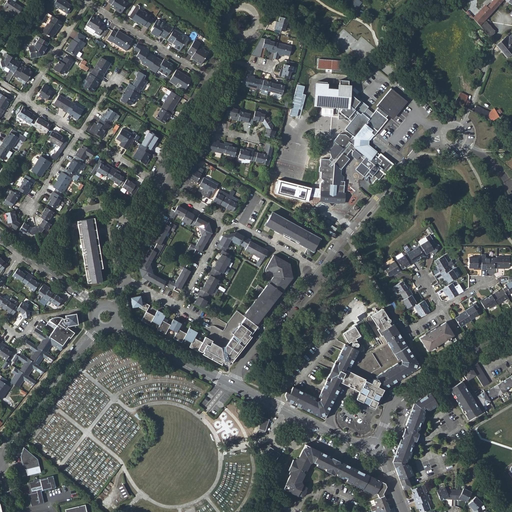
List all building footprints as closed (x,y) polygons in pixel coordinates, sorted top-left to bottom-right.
[(10,0),(8,0),(4,6),(19,16),(24,9),(10,0)] [(58,5),(57,6),(69,14),(72,10),(70,9),(72,6),(68,3),(67,4),(64,2),(65,0),(52,0),(52,1),(58,5)] [(118,11),(126,16),(133,6),(124,0),(123,0),(111,0),(110,2),(113,4),(113,6),(118,9),(118,11)] [(360,0),(354,0),(350,6),(356,10),(363,2),(360,0)] [(511,0),(492,0),(487,7),(483,7),(472,19),(479,27),(487,18),(503,0),(511,6),(511,0)] [(139,7),(137,6),(129,19),(138,25),(139,24),(143,27),(144,26),(148,28),(154,20),(149,17),(149,16),(144,13),(143,13),(139,11),(139,7)] [(275,20),(273,28),(284,31),(286,25),(287,25),(289,18),(278,15),(277,21),(275,20)] [(92,16),(87,24),(96,30),(96,32),(99,35),(105,24),(103,22),(104,21),(98,18),(98,19),(92,16)] [(60,29),(64,23),(53,17),(52,19),(53,20),(51,23),(48,24),(43,32),(48,36),(49,34),(54,37),(59,28),(60,29)] [(495,31),(486,23),(489,20),(487,18),(479,27),(484,32),(491,40),(495,31)] [(156,29),(153,34),(159,38),(160,36),(166,40),(174,28),(168,24),(167,26),(159,21),(155,28),(156,29)] [(182,34),(175,29),(168,41),(176,45),(175,48),(182,52),(189,40),(182,35),(182,34)] [(113,30),(107,39),(111,42),(112,41),(127,51),(134,40),(118,31),(117,33),(113,30)] [(73,39),(67,49),(77,55),(80,50),(82,48),(83,48),(87,42),(83,40),(76,36),(74,39),(73,39)] [(511,44),(511,41),(509,37),(508,36),(496,46),(507,58),(511,54),(511,49),(510,46),(511,44)] [(43,55),(51,44),(39,38),(34,46),(29,47),(31,58),(43,55)] [(273,52),(276,42),(261,38),(252,54),(260,56),(263,47),(268,48),(268,51),(273,52)] [(201,43),(196,40),(188,52),(193,56),(192,58),(202,64),(209,53),(205,50),(205,48),(200,45),(201,43)] [(290,46),(276,42),(273,52),(272,57),(276,58),(278,53),(281,54),(282,53),(287,54),(290,46)] [(142,63),(151,68),(157,59),(150,54),(151,52),(144,48),(137,58),(143,62),(142,63)] [(11,70),(15,73),(20,65),(21,62),(9,55),(6,60),(2,60),(3,67),(7,67),(11,69),(11,70)] [(56,65),(54,69),(63,74),(65,74),(67,71),(69,72),(74,62),(65,57),(62,62),(60,61),(57,66),(56,65)] [(101,57),(93,71),(102,77),(105,73),(104,72),(106,68),(107,68),(110,63),(101,57)] [(164,63),(157,59),(151,68),(150,70),(157,74),(158,71),(168,78),(175,66),(171,64),(170,65),(169,65),(168,64),(169,63),(166,61),(164,63)] [(340,61),(319,59),(317,68),(339,71),(340,61)] [(279,72),(278,77),(288,79),(291,67),(283,64),(281,73),(279,72)] [(24,68),(20,65),(15,73),(14,75),(18,77),(17,78),(25,83),(27,80),(27,81),(33,72),(28,69),(28,68),(25,66),(24,68)] [(241,85),(256,90),(257,88),(259,79),(252,77),(252,76),(248,75),(249,70),(245,69),(241,85)] [(181,85),(180,88),(185,91),(192,80),(177,70),(170,82),(175,85),(177,83),(181,85)] [(102,77),(93,71),(91,74),(90,74),(86,80),(84,79),(81,84),(81,85),(93,92),(96,87),(95,87),(99,81),(99,82),(102,77)] [(145,81),(147,77),(146,76),(140,73),(137,77),(138,78),(135,83),(133,82),(132,86),(130,85),(128,88),(140,95),(142,92),(143,92),(149,83),(145,81)] [(257,88),(261,89),(268,91),(270,82),(259,79),(257,88)] [(322,179),(324,182),(324,184),(322,184),(321,192),(320,192),(292,189),(291,199),(322,201),(322,204),(337,205),(337,203),(342,203),(342,194),(341,194),(342,182),(341,182),(341,176),(338,174),(339,169),(345,162),(346,156),(344,156),(349,149),(351,150),(350,152),(349,155),(354,159),(358,155),(361,158),(353,168),(362,175),(365,172),(370,176),(377,166),(375,165),(381,158),(369,149),(371,146),(366,142),(366,136),(371,131),(373,133),(386,118),(384,116),(388,112),(392,115),(403,101),(389,89),(377,103),(378,104),(368,117),(361,112),(366,105),(358,98),(357,100),(345,90),(347,87),(347,81),(338,81),(337,97),(334,97),(334,89),(326,88),(326,83),(317,82),(316,96),(321,97),(321,100),(320,109),(322,109),(330,110),(332,110),(333,105),(336,105),(337,107),(338,109),(340,111),(338,119),(351,120),(352,122),(346,129),(354,136),(351,139),(347,135),(341,135),(335,142),(337,144),(330,152),(333,157),(330,159),(323,159),(322,167),(321,167),(320,173),(322,173),(322,179)] [(277,83),(277,84),(270,82),(268,91),(273,92),(272,95),(272,96),(278,98),(279,97),(280,94),(281,94),(283,85),(277,83)] [(39,93),(38,95),(42,98),(43,97),(47,99),(52,91),(48,88),(49,87),(44,84),(38,92),(39,93)] [(141,100),(142,97),(140,95),(128,88),(125,92),(127,93),(122,102),(126,105),(127,104),(132,106),(138,97),(141,100)] [(173,111),(181,98),(172,92),(162,109),(172,115),(174,112),(173,111)] [(454,103),(456,104),(467,109),(470,102),(466,100),(468,96),(460,93),(454,103)] [(62,110),(66,112),(67,111),(72,102),(59,94),(54,103),(63,108),(62,110)] [(2,95),(0,98),(0,107),(5,111),(8,106),(7,105),(10,100),(2,95)] [(77,103),(73,101),(72,102),(67,111),(73,115),(72,116),(77,119),(83,109),(76,105),(77,103)] [(490,112),(476,105),(475,109),(473,112),(492,122),(499,118),(497,113),(495,109),(490,112)] [(232,120),(236,121),(239,110),(226,106),(224,116),(232,118),(232,120)] [(22,108),(17,116),(25,121),(25,122),(30,125),(34,117),(31,115),(32,114),(22,108)] [(103,115),(101,119),(108,123),(110,121),(112,122),(117,113),(108,108),(104,116),(103,115)] [(169,119),(172,115),(162,109),(155,119),(164,124),(167,118),(169,119)] [(253,114),(239,110),(236,121),(243,123),(243,122),(251,124),(252,121),(253,114)] [(264,113),(254,110),(253,114),(252,121),(257,122),(257,121),(261,122),(263,126),(270,122),(267,116),(264,115),(264,113)] [(109,130),(112,126),(108,123),(101,119),(98,124),(97,123),(92,132),(104,139),(107,135),(106,134),(105,133),(105,132),(105,131),(106,130),(107,130),(109,130)] [(41,121),(38,120),(33,127),(45,135),(51,125),(42,120),(41,121)] [(273,127),(270,122),(263,126),(264,130),(263,136),(272,139),(274,130),(272,129),(273,127)] [(119,145),(127,150),(134,139),(129,136),(130,135),(124,131),(123,132),(121,131),(115,139),(121,142),(119,145)] [(5,138),(3,142),(11,147),(12,148),(18,137),(10,132),(6,139),(5,138)] [(55,133),(52,132),(47,140),(55,144),(52,148),(61,154),(68,143),(64,141),(65,138),(56,133),(55,133)] [(150,132),(144,142),(153,148),(156,144),(155,143),(158,138),(150,132)] [(204,152),(220,156),(220,155),(223,144),(216,143),(216,141),(212,140),(213,137),(209,136),(204,152)] [(18,150),(24,142),(19,139),(14,146),(18,150)] [(11,147),(3,142),(1,146),(1,145),(0,146),(0,157),(3,159),(5,155),(8,157),(12,152),(8,150),(11,147)] [(227,143),(223,143),(223,144),(220,155),(226,156),(226,158),(233,159),(234,153),(235,149),(226,147),(227,143)] [(148,158),(152,151),(141,144),(138,148),(139,149),(134,157),(146,165),(150,159),(148,158)] [(272,146),(265,144),(263,152),(265,153),(265,155),(260,154),(259,156),(252,154),(250,162),(267,167),(269,160),(272,146)] [(79,151),(76,155),(77,156),(75,158),(83,163),(84,160),(85,161),(89,155),(94,159),(97,154),(84,146),(80,152),(79,151)] [(243,160),(250,162),(252,154),(252,152),(248,151),(248,152),(239,150),(237,160),(242,162),(243,160)] [(39,160),(35,165),(31,171),(40,176),(45,169),(47,170),(49,166),(47,164),(49,162),(41,157),(39,160)] [(65,174),(74,179),(80,169),(85,173),(89,167),(83,163),(75,158),(74,161),(73,160),(70,165),(72,166),(69,171),(67,170),(65,174)] [(104,163),(100,160),(94,170),(92,174),(95,176),(98,172),(102,175),(103,175),(110,179),(111,178),(115,170),(109,166),(107,168),(103,165),(104,163)] [(198,168),(192,164),(184,178),(188,180),(189,178),(192,179),(200,184),(204,177),(201,175),(202,174),(202,173),(204,169),(199,167),(198,168)] [(121,174),(115,170),(111,178),(116,181),(115,182),(121,186),(125,178),(120,175),(121,174)] [(71,183),(74,179),(65,174),(63,172),(58,181),(60,182),(55,189),(64,195),(68,188),(71,183)] [(36,182),(26,176),(21,184),(22,184),(17,191),(26,197),(29,194),(26,192),(28,189),(31,185),(33,186),(36,182)] [(217,184),(204,177),(200,184),(199,185),(205,188),(204,190),(207,192),(205,196),(209,198),(217,184)] [(133,182),(129,180),(124,188),(128,191),(137,196),(141,189),(132,183),(133,182)] [(229,194),(219,189),(217,192),(227,197),(229,194)] [(11,192),(3,204),(10,209),(14,203),(15,204),(19,198),(11,192)] [(58,205),(62,198),(53,192),(49,199),(50,201),(48,205),(56,210),(58,206),(58,205)] [(227,197),(217,192),(213,200),(217,203),(218,202),(223,204),(227,197)] [(237,203),(227,197),(223,204),(226,206),(225,207),(232,211),(237,203)] [(178,214),(184,217),(187,211),(178,207),(176,210),(173,208),(170,214),(175,217),(178,214)] [(42,214),(40,218),(43,220),(48,223),(54,213),(45,208),(41,213),(42,214)] [(194,225),(198,218),(193,216),(194,215),(187,211),(184,217),(183,219),(186,221),(186,223),(191,225),(191,224),(194,226),(194,225)] [(280,234),(276,241),(308,257),(318,239),(270,211),(263,224),(280,234)] [(13,229),(17,231),(20,225),(17,222),(15,218),(17,217),(15,212),(6,215),(9,225),(12,225),(13,229)] [(77,222),(89,285),(102,283),(100,270),(98,261),(97,254),(100,253),(99,245),(96,246),(94,239),(93,231),(91,224),(95,223),(94,218),(77,222)] [(199,227),(200,233),(210,230),(209,225),(207,225),(207,223),(198,218),(194,225),(199,227)] [(48,231),(52,226),(48,223),(43,220),(40,226),(36,227),(38,235),(42,233),(45,230),(48,231)] [(164,224),(160,232),(167,236),(170,230),(173,231),(177,226),(172,223),(170,226),(164,224)] [(31,228),(25,224),(19,233),(24,237),(25,235),(29,238),(31,235),(32,236),(38,235),(36,227),(31,228)] [(200,241),(206,244),(210,237),(210,236),(211,235),(210,230),(200,233),(201,238),(200,241)] [(167,236),(160,232),(155,242),(157,243),(155,246),(162,249),(165,244),(163,243),(167,236)] [(240,244),(243,246),(247,239),(236,234),(223,238),(220,242),(221,243),(219,246),(218,246),(217,248),(223,251),(224,252),(225,250),(226,250),(231,241),(239,245),(240,244)] [(427,242),(420,246),(426,255),(430,252),(435,253),(437,244),(433,243),(428,235),(424,237),(427,242)] [(417,241),(420,246),(427,242),(424,237),(417,241)] [(253,253),(257,246),(250,242),(250,241),(247,239),(243,246),(247,248),(246,249),(253,253)] [(201,253),(206,244),(200,241),(197,247),(192,244),(189,250),(195,253),(196,251),(201,253)] [(158,257),(162,249),(155,246),(153,250),(151,248),(146,256),(153,260),(156,256),(158,257)] [(267,252),(257,246),(253,253),(260,256),(258,261),(261,263),(267,252)] [(420,246),(418,247),(423,256),(426,255),(420,246)] [(410,251),(407,253),(414,264),(418,261),(417,260),(423,256),(418,248),(411,252),(410,251)] [(222,255),(218,262),(227,266),(231,259),(229,258),(231,255),(224,252),(223,251),(221,255),(222,255)] [(409,267),(414,264),(407,253),(404,254),(406,257),(406,258),(404,256),(397,261),(402,269),(409,265),(409,267)] [(259,313),(262,315),(272,302),(270,299),(272,296),(275,298),(285,285),(282,283),(284,280),(287,282),(291,277),(288,263),(273,255),(265,269),(271,273),(272,278),(269,281),(271,282),(262,294),(260,293),(257,297),(258,298),(246,314),(245,313),(243,315),(244,316),(255,324),(259,318),(257,316),(259,313)] [(153,260),(146,256),(142,264),(143,267),(140,268),(141,273),(152,269),(150,265),(153,260)] [(481,256),(481,260),(481,270),(486,270),(486,269),(494,269),(494,259),(485,259),(485,256),(481,256)] [(435,267),(439,274),(447,268),(453,265),(451,262),(447,264),(443,257),(434,263),(436,266),(435,267)] [(509,257),(496,257),(497,269),(502,269),(502,268),(509,268),(509,257)] [(476,270),(481,270),(481,260),(477,261),(478,258),(469,258),(468,268),(476,268),(476,270)] [(213,269),(211,272),(219,276),(221,273),(223,274),(227,266),(218,262),(214,269),(213,269)] [(396,275),(401,272),(395,262),(384,269),(389,278),(396,273),(396,275)] [(179,278),(186,281),(190,273),(185,270),(187,267),(182,264),(179,270),(182,272),(179,278)] [(449,272),(447,268),(439,274),(442,278),(443,277),(447,284),(456,278),(451,271),(449,272)] [(22,272),(18,269),(13,276),(17,279),(18,279),(24,283),(30,274),(27,272),(25,274),(22,272)] [(148,280),(153,283),(157,277),(154,275),(152,269),(141,273),(143,278),(147,277),(148,280)] [(210,276),(206,283),(215,287),(219,280),(217,279),(219,276),(211,272),(209,275),(210,276)] [(31,279),(33,276),(30,274),(24,283),(30,287),(30,288),(34,291),(39,283),(34,280),(34,281),(31,279)] [(157,277),(153,283),(162,288),(164,285),(168,287),(171,283),(165,280),(164,281),(157,277)] [(181,291),(186,281),(179,278),(175,285),(171,283),(168,287),(174,290),(175,288),(181,291)] [(269,281),(260,293),(262,294),(271,282),(269,281)] [(401,293),(403,296),(411,291),(409,287),(407,288),(403,281),(395,287),(399,294),(401,293)] [(201,289),(199,293),(207,297),(209,294),(211,295),(215,287),(206,283),(203,290),(201,289)] [(45,288),(46,286),(44,284),(38,293),(44,297),(43,298),(48,301),(48,300),(53,293),(48,290),(45,288)] [(446,294),(450,300),(463,292),(461,290),(462,290),(459,285),(458,285),(454,287),(452,284),(442,290),(445,294),(446,294)] [(414,295),(411,291),(403,296),(405,299),(403,301),(407,308),(416,302),(413,296),(414,295)] [(498,306),(509,300),(504,291),(498,295),(497,294),(492,297),(498,305),(498,306)] [(58,296),(53,293),(48,300),(50,301),(57,306),(62,298),(58,295),(58,296)] [(195,304),(203,308),(207,301),(205,300),(207,297),(199,293),(197,296),(199,297),(195,304)] [(0,307),(3,309),(9,301),(4,298),(3,299),(0,296),(0,307)] [(141,297),(131,298),(133,308),(139,307),(139,308),(147,312),(149,306),(142,302),(141,297)] [(257,297),(245,313),(246,314),(258,298),(257,297)] [(490,310),(498,305),(492,297),(486,301),(485,299),(481,302),(485,310),(489,308),(490,310)] [(9,312),(13,315),(16,310),(18,308),(14,305),(16,302),(11,298),(9,301),(3,309),(8,313),(9,312)] [(414,307),(421,318),(430,312),(426,306),(427,305),(425,300),(424,301),(414,307)] [(23,314),(23,318),(30,317),(29,316),(29,312),(25,310),(27,306),(21,303),(18,308),(16,310),(23,314)] [(472,306),(465,310),(471,320),(478,315),(477,313),(480,311),(475,303),(471,305),(472,306)] [(280,392),(282,397),(319,417),(326,414),(340,387),(337,386),(339,382),(342,383),(359,391),(355,399),(367,404),(375,408),(383,389),(415,370),(417,363),(394,323),(390,326),(388,323),(390,321),(391,321),(391,320),(391,319),(390,319),(389,319),(383,309),(371,317),(379,329),(377,331),(381,337),(383,336),(398,361),(400,360),(401,362),(401,365),(399,366),(397,364),(375,378),(376,380),(373,381),(371,385),(365,382),(365,381),(345,371),(347,368),(349,369),(358,352),(349,348),(351,344),(352,345),(353,345),(354,345),(355,344),(355,343),(355,342),(354,341),(353,341),(352,341),(351,338),(356,335),(350,326),(338,333),(344,342),(343,344),(340,343),(331,359),(321,378),(322,379),(314,395),(316,396),(315,399),(314,399),(313,399),(312,399),(312,400),(309,399),(311,396),(288,385),(284,391),(281,390),(280,392)] [(461,327),(471,321),(471,320),(465,310),(461,313),(461,314),(455,318),(461,327)] [(158,311),(155,316),(153,321),(160,324),(162,320),(165,315),(158,311)] [(153,321),(155,316),(147,312),(141,320),(150,325),(153,321)] [(58,324),(49,337),(63,346),(68,337),(70,338),(74,333),(69,329),(68,328),(70,326),(72,325),(79,324),(77,317),(74,314),(66,315),(66,319),(65,319),(64,318),(63,318),(62,317),(61,317),(60,317),(58,317),(57,317),(56,317),(55,317),(54,318),(53,318),(52,319),(51,319),(51,320),(50,321),(49,321),(52,323),(56,323),(58,324)] [(206,337),(203,342),(199,350),(201,352),(204,351),(203,354),(207,357),(208,355),(212,357),(211,359),(221,364),(225,358),(231,362),(237,354),(236,353),(239,349),(241,350),(243,346),(241,344),(239,343),(243,338),(244,339),(255,325),(255,324),(244,316),(234,329),(236,331),(233,334),(231,333),(222,345),(217,345),(211,341),(211,340),(206,337)] [(169,329),(171,325),(162,320),(160,324),(157,329),(166,334),(169,329)] [(173,320),(171,325),(169,329),(176,333),(179,329),(181,324),(173,320)] [(428,351),(454,335),(446,322),(439,326),(438,325),(425,333),(425,334),(419,338),(428,351)] [(45,327),(39,323),(36,328),(42,332),(45,327)] [(190,328),(187,333),(184,338),(192,342),(195,337),(198,332),(190,328)] [(184,338),(187,333),(179,329),(176,333),(173,338),(182,343),(184,338)] [(43,340),(38,347),(46,353),(51,345),(60,351),(63,346),(49,337),(46,335),(43,338),(45,340),(44,341),(43,340)] [(199,350),(203,342),(195,337),(192,342),(190,347),(198,352),(199,350)] [(27,345),(33,349),(35,345),(28,340),(25,344),(27,345)] [(2,357),(6,360),(12,352),(7,349),(4,347),(5,345),(2,343),(0,345),(0,354),(2,356),(2,357)] [(35,352),(30,360),(38,365),(43,357),(46,359),(49,355),(46,353),(38,347),(37,346),(35,350),(36,350),(35,352)] [(35,370),(38,365),(30,360),(27,357),(24,362),(25,362),(24,363),(19,370),(27,376),(32,368),(35,370)] [(489,382),(477,362),(471,366),(476,374),(483,386),(489,382)] [(35,370),(42,374),(45,369),(38,365),(35,370)] [(462,372),(466,378),(467,380),(476,374),(471,366),(462,372)] [(15,375),(10,382),(19,387),(24,379),(26,381),(29,377),(27,376),(19,370),(17,369),(15,373),(16,373),(15,375)] [(506,389),(511,384),(511,380),(509,376),(501,381),(506,389)] [(26,381),(33,385),(36,381),(29,377),(26,381)] [(467,380),(466,378),(449,389),(468,419),(485,408),(483,404),(477,395),(467,380)] [(0,397),(2,399),(11,387),(0,379),(0,397)] [(506,389),(501,381),(492,386),(497,394),(498,395),(506,389)] [(492,386),(484,392),(489,399),(497,394),(492,386)] [(484,391),(477,395),(483,404),(490,400),(489,399),(484,392),(484,391)] [(398,467),(395,468),(404,489),(411,486),(407,476),(413,474),(410,467),(409,466),(410,466),(409,465),(409,464),(408,464),(406,465),(404,462),(407,461),(408,457),(409,457),(412,450),(411,450),(412,446),(413,446),(414,445),(414,444),(414,443),(413,443),(418,428),(419,428),(420,428),(420,427),(420,426),(419,425),(421,422),(422,422),(425,415),(423,415),(425,411),(423,408),(426,407),(427,408),(428,409),(429,409),(430,409),(430,408),(431,407),(432,408),(438,404),(430,392),(417,400),(418,401),(415,403),(408,425),(406,424),(401,438),(403,439),(395,461),(398,467)] [(406,424),(408,425),(415,403),(418,401),(417,400),(414,402),(406,424)] [(143,417),(137,412),(134,415),(141,420),(143,417)] [(266,427),(267,424),(269,420),(263,417),(259,429),(264,431),(266,427)] [(145,428),(148,431),(149,429),(153,425),(146,419),(143,424),(146,427),(145,428)] [(393,461),(395,468),(398,467),(395,461),(403,439),(401,438),(393,461)] [(310,447),(328,456),(329,455),(305,444),(303,448),(307,447),(308,448),(310,447)] [(273,450),(271,447),(267,452),(276,460),(280,455),(277,453),(273,450)] [(342,463),(342,462),(336,459),(329,455),(328,456),(310,447),(308,448),(307,447),(303,448),(298,457),(297,457),(295,460),(293,458),(288,469),(290,470),(288,474),(290,474),(286,483),(289,492),(297,496),(298,495),(302,497),(307,488),(302,486),(303,485),(302,484),(301,481),(304,474),(303,473),(304,470),(306,471),(310,464),(312,463),(316,465),(316,466),(319,468),(320,466),(320,467),(320,468),(321,468),(322,468),(323,467),(331,471),(336,474),(336,475),(337,476),(338,476),(338,475),(339,477),(342,479),(343,477),(346,479),(345,481),(372,494),(375,493),(377,494),(378,497),(383,495),(382,492),(386,486),(384,482),(378,479),(378,481),(342,463)] [(25,470),(39,466),(38,460),(25,448),(24,450),(23,452),(23,456),(21,456),(23,466),(24,466),(25,470)] [(342,463),(378,481),(378,479),(342,462),(342,463)] [(28,495),(31,507),(44,503),(41,491),(56,488),(53,476),(33,481),(33,482),(29,483),(30,485),(28,485),(30,491),(31,490),(32,494),(28,495)] [(123,484),(118,487),(124,498),(129,495),(123,484)] [(413,497),(415,501),(427,496),(426,495),(426,493),(425,494),(421,485),(411,489),(414,496),(413,497)] [(449,498),(452,498),(453,489),(447,489),(446,486),(437,490),(438,492),(441,499),(448,496),(449,498)] [(460,497),(467,501),(472,491),(464,487),(463,490),(456,489),(456,498),(460,499),(460,497)] [(385,498),(384,495),(383,495),(378,497),(375,498),(377,504),(371,506),(373,511),(388,505),(386,501),(385,501),(384,499),(385,498)] [(430,500),(429,496),(427,496),(415,501),(417,506),(418,505),(420,511),(421,511),(431,508),(428,501),(430,500)] [(473,509),(474,511),(479,511),(484,510),(483,509),(481,504),(481,503),(482,502),(476,496),(469,503),(474,508),(473,509)]
